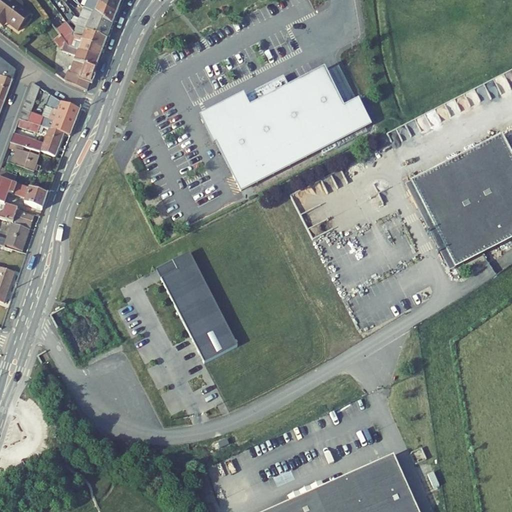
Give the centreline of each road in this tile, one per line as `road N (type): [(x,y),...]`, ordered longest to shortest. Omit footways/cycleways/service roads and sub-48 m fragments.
road 1 (unclassified): [(31,310),(85,412),(106,432),(154,440),(210,430),(261,407),(491,271)]
road 2 (secondary): [(103,108),(61,200),(31,310)]
